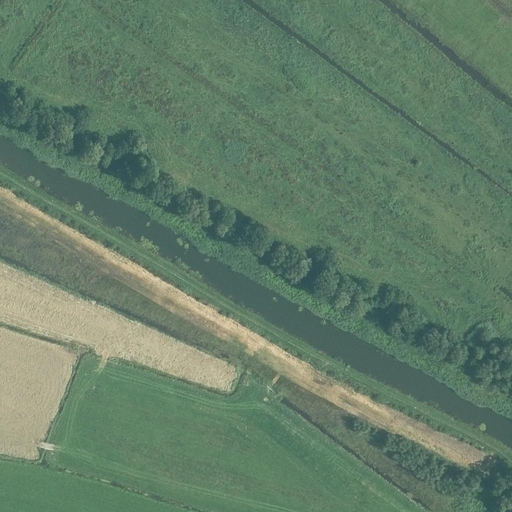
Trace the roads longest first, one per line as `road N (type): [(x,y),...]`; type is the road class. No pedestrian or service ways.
road 1 (track): [(0,203),(259,357),(244,416),(389,511)]
road 2 (track): [(305,511),(0,432)]
